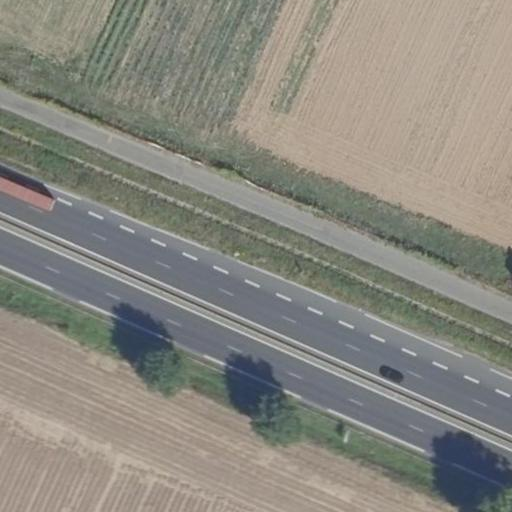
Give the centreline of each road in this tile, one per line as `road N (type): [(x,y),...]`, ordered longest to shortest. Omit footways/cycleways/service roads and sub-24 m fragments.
road 1 (trunk): [(0,249),(511,472)]
road 2 (track): [(511,276),(0,53)]
road 3 (trunk): [(511,417),(0,194)]
road 4 (unclassified): [(0,91),(511,312)]
